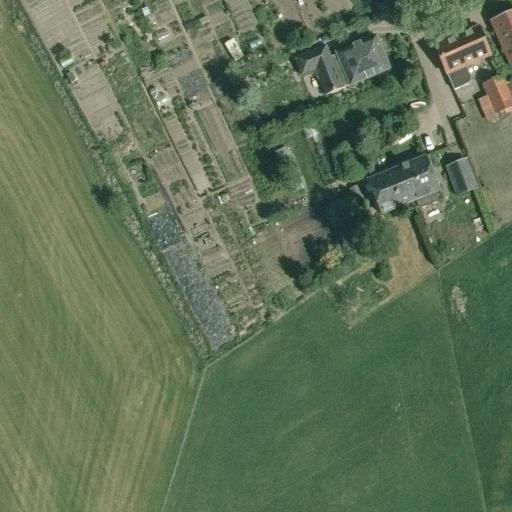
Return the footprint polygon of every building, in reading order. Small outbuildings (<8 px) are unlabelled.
[(511,69),(511,68),(511,13),(492,22),(511,69)] [(172,53),(196,44),(190,30),(166,39),(172,53)] [(472,79),(466,66),(477,61),(478,63),(492,57),(480,31),(467,36),(465,33),(436,46),(448,74),(448,73),(456,90),(471,84),(472,79)] [(316,71),(327,95),(389,69),(377,38),(339,54),(340,55),(331,59),(326,47),(296,60),(303,76),(316,71)] [(500,70),(503,77),(511,97),(511,69),(511,67),(500,70)] [(196,105),(219,95),(209,74),(186,84),(196,105)] [(483,86),(488,97),(478,101),(487,123),(497,118),(496,116),(511,109),(511,97),(503,77),(483,86)] [(335,154),(345,180),(364,172),(354,146),(335,154)] [(286,148),(274,153),(281,168),(293,163),(286,148)] [(413,203),(416,202),(419,210),(440,202),(436,193),(440,192),(426,158),(398,169),(413,203)] [(446,168),(457,197),(478,190),(467,160),(446,168)] [(382,216),(413,203),(398,169),(368,182),(382,216)]
